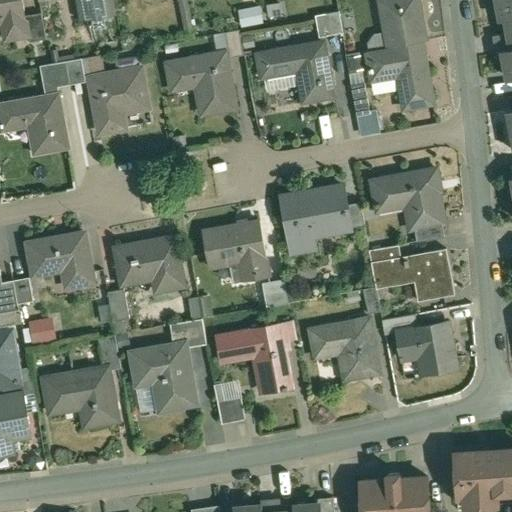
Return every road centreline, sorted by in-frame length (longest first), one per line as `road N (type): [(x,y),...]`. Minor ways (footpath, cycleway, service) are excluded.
road 1 (residential): [(0,491),(270,455),(490,397),(495,359),(473,129)]
road 2 (residential): [(238,171),(473,129)]
road 3 (residential): [(473,129),(457,0)]
road 4 (residential): [(0,213),(120,190)]
